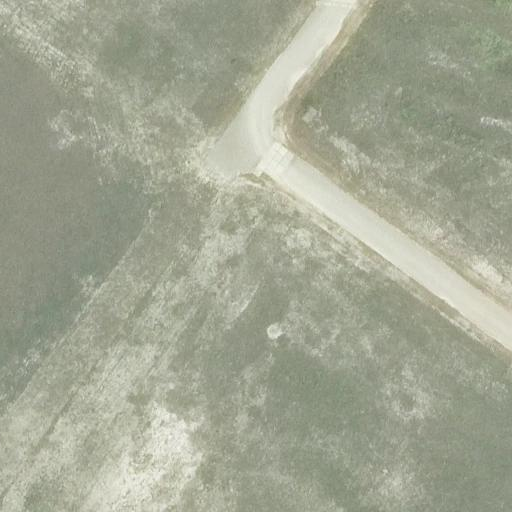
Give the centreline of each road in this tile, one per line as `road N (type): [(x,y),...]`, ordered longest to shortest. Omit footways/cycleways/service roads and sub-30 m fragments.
road 1 (unclassified): [(511,340),(238,140),(339,0)]
road 2 (unknown): [(0,451),(238,140)]
road 3 (unknown): [(317,31),(511,98)]
